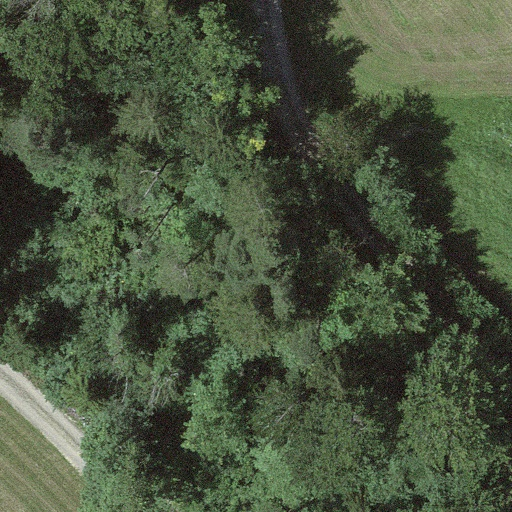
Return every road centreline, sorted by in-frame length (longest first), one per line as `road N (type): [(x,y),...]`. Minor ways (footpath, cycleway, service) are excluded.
road 1 (track): [(262,0),(265,30),(318,155),(511,392)]
road 2 (track): [(146,511),(0,362)]
